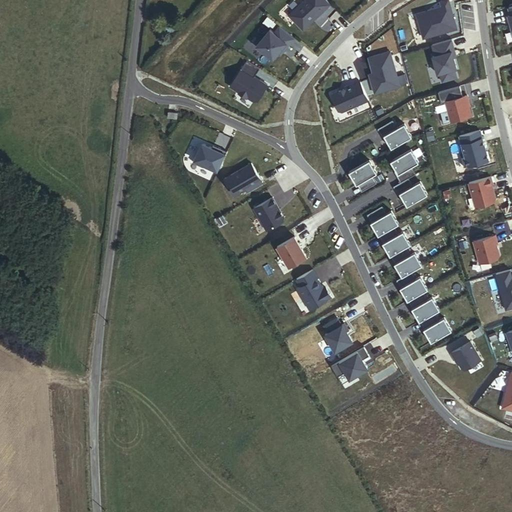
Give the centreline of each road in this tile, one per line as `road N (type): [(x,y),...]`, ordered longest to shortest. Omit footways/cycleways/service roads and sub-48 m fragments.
road 1 (unclassified): [(130,84),(97,335),(97,511)]
road 2 (residential): [(295,155),(325,191),(436,404),(477,437),(511,446)]
road 3 (residential): [(386,0),(302,84),(290,110),(295,155)]
road 4 (residential): [(130,84),(192,104),(295,155)]
road 5 (residential): [(511,162),(480,0)]
